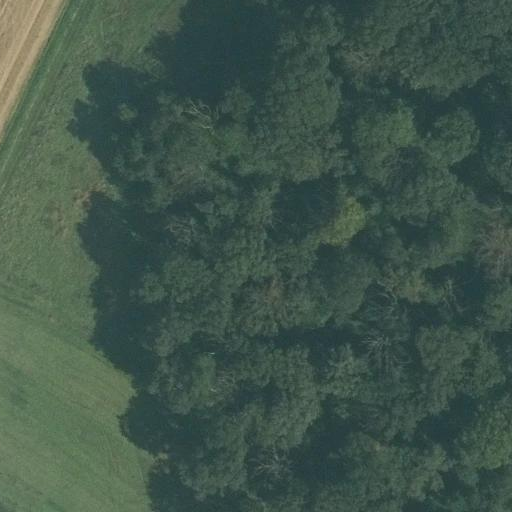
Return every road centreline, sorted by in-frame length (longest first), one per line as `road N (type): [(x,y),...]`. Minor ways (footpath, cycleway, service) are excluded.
road 1 (track): [(0,217),(105,0)]
road 2 (track): [(336,4),(511,116)]
